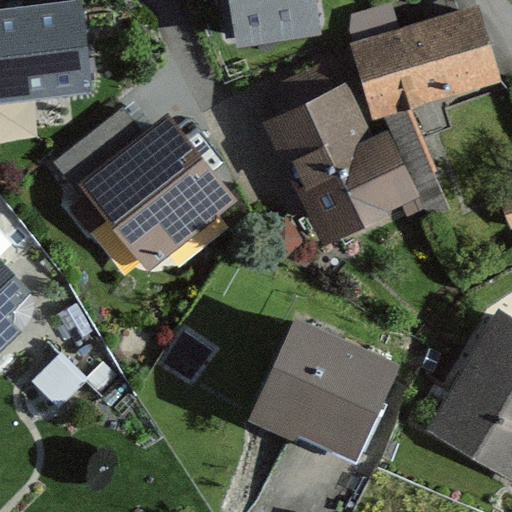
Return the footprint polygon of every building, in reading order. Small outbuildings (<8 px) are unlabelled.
[(82,0),(81,0),(0,9),(0,103),(93,93),(82,0)] [(322,0),(221,0),(230,49),(328,33),(322,0)] [(391,34),(352,45),(369,104),(483,72),(466,10),(391,32),(391,34)] [(318,68),(273,90),(285,115),(279,118),(328,222),(409,183),(390,143),(389,144),(384,134),(360,145),(334,91),(330,93),(318,68)] [(142,133),(122,107),(50,163),(75,194),(81,189),(147,272),(237,201),(167,113),(142,133)] [(406,109),(386,118),(429,215),(445,207),(429,171),(433,169),(406,109)] [(511,192),(496,199),(510,230),(511,229),(511,192)] [(284,252),(303,231),(284,213),(264,234),(284,252)] [(30,293),(0,262),(0,256),(13,243),(0,229),(0,350),(28,324),(14,309),(30,293)] [(43,257),(34,264),(47,279),(55,271),(43,257)] [(93,330),(75,303),(57,314),(68,331),(75,327),(82,338),(93,330)] [(511,318),(495,310),(426,432),(511,480),(511,318)] [(295,317),(247,420),(297,443),(300,436),(356,462),(400,365),(295,317)] [(59,410),(88,379),(59,352),(30,383),(59,410)]
